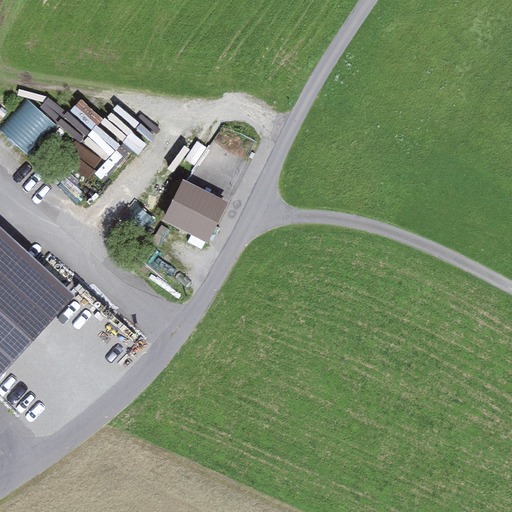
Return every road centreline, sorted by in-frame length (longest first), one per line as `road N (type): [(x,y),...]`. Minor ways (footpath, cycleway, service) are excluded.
road 1 (unclassified): [(368,0),(296,117),(219,277),(172,347),(104,411),(0,481)]
road 2 (track): [(252,212),(365,225),(511,288)]
